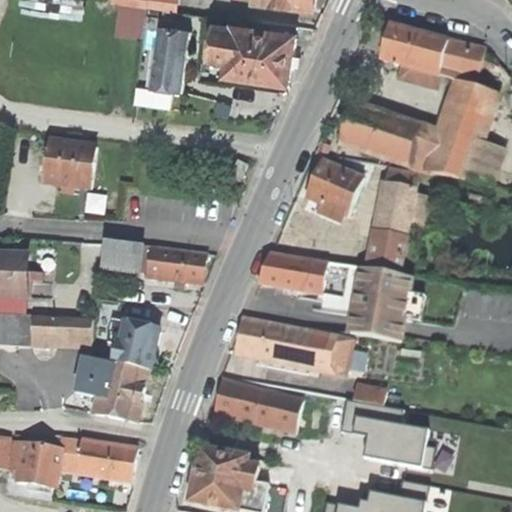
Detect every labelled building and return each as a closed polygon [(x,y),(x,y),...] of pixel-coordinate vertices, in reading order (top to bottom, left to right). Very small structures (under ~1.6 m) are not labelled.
[(180,10),(181,0),(152,0),(151,7),(180,10)] [(256,0),(256,3),(315,10),(316,0),(256,0)] [(440,77),(450,40),(393,25),(383,62),(404,68),(440,77)] [(231,75),(292,84),(296,60),(300,34),(238,26),(238,29),(219,26),(214,59),(232,62),(231,75)] [(194,31),(164,27),(155,89),(185,93),(186,86),(194,31)] [(487,50),(450,40),(440,77),(462,83),(478,87),(487,50)] [(437,89),(440,77),(404,68),(401,80),(418,84),(437,89)] [(477,141),(485,143),(500,95),(478,87),(462,83),(443,134),(439,150),(430,173),(465,178),(477,141)] [(356,104),(351,119),(439,150),(443,134),(356,104)] [(430,173),(439,150),(351,119),(343,145),(430,173)] [(477,141),(465,178),(497,184),(508,150),(485,143),(477,141)] [(45,185),(93,191),(95,171),(98,149),(51,144),(45,185)] [(232,179),(240,183),(249,167),(240,163),(232,179)] [(338,213),(350,218),(367,181),(325,163),(317,181),(309,200),(325,207),(322,213),(335,219),(338,213)] [(387,185),(418,191),(421,175),(390,170),(387,185)] [(387,185),(379,232),(409,237),(412,223),(417,196),(418,191),(387,185)] [(432,199),(417,196),(412,223),(427,225),(432,199)] [(409,237),(379,232),(372,268),(403,274),(409,237)] [(141,273),(145,246),(107,241),(103,270),(141,275),(141,273)] [(141,273),(151,274),(154,249),(154,247),(145,246),(141,273)] [(210,256),(154,249),(151,274),(150,280),(176,283),(187,284),(206,287),(210,256)] [(325,296),(330,266),(273,256),(266,274),(263,285),(325,296)] [(0,257),(0,298),(28,300),(28,299),(25,299),(26,276),(29,276),(29,258),(0,257)] [(331,264),(330,266),(325,296),(334,298),(337,292),(341,265),(331,264)] [(413,280),(364,271),(355,324),(353,335),(402,343),(404,331),(413,280)] [(0,313),(27,315),(28,300),(0,298),(0,313)] [(0,345),(34,347),(35,320),(17,319),(17,318),(0,317),(0,345)] [(35,320),(34,347),(95,349),(96,322),(35,320)] [(347,377),(355,340),(245,320),(240,344),(238,356),(266,361),(265,367),(310,377),(311,370),(347,377)] [(109,343),(118,345),(118,344),(124,345),(129,324),(114,321),(109,343)] [(150,372),(152,373),(153,367),(155,357),(161,331),(129,324),(124,345),(118,344),(118,345),(113,365),(150,372)] [(101,399),(108,364),(87,359),(80,395),(101,399)] [(113,365),(108,364),(101,399),(97,415),(139,424),(144,403),(150,372),(113,365)] [(218,416),(298,435),(306,401),(226,383),(221,403),(218,416)] [(389,393),(363,388),(360,404),(386,408),(389,393)] [(343,434),(356,436),(358,420),(402,428),(405,411),(386,408),(360,404),(349,402),(343,434)] [(358,420),(356,436),(371,438),(367,460),(423,470),(427,448),(429,433),(402,428),(358,420)] [(65,440),(66,438),(28,437),(27,445),(17,443),(12,470),(23,472),(21,485),(58,491),(61,468),(65,440)] [(0,465),(5,466),(9,441),(0,440),(0,465)] [(82,472),(87,442),(65,440),(61,468),(82,472)] [(141,450),(87,442),(82,472),(81,477),(136,485),(139,467),(141,450)] [(437,450),(427,448),(423,470),(434,472),(437,450)] [(270,487),(273,472),(251,467),(252,460),(203,451),(198,480),(193,505),(233,511),(267,511),(272,487),(270,487)] [(405,483),(402,501),(427,505),(431,488),(405,483)] [(402,501),(374,496),(373,501),(372,506),(363,505),(362,511),(342,508),(341,511),(426,511),(427,505),(402,501)]
